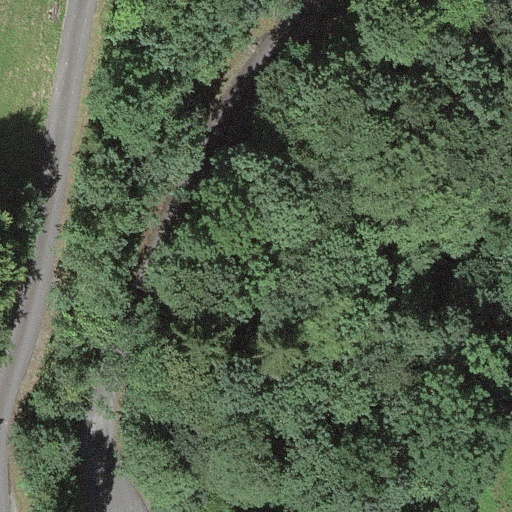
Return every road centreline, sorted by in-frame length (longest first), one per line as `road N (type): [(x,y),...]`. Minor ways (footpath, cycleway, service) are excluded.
road 1 (track): [(323,0),(226,127),(90,394),(90,429),(116,511)]
road 2 (track): [(0,420),(23,341),(85,0)]
